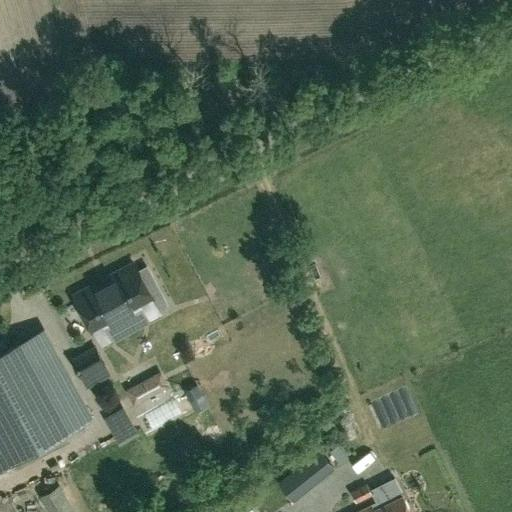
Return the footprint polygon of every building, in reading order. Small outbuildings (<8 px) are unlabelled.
[(138,271),(133,262),(76,293),(103,344),(160,313),(153,299),(149,292),(158,287),(147,266),(138,271)] [(0,467),(90,419),(71,383),(47,396),(18,343),(0,352),(0,467)] [(73,358),(82,374),(104,363),(94,347),(73,358)] [(138,391),(171,374),(164,358),(130,375),(138,391)] [(142,392),(148,402),(179,384),(173,374),(142,392)] [(193,399),(201,395),(196,386),(188,390),(193,399)] [(294,500),(334,468),(319,448),(279,480),(294,500)] [(356,501),(372,494),(367,481),(350,489),(356,501)] [(411,511),(402,493),(386,501),(384,496),(371,503),(372,503),(354,511),(411,511)] [(310,511),(306,501),(290,507),(292,511),(310,511)]
